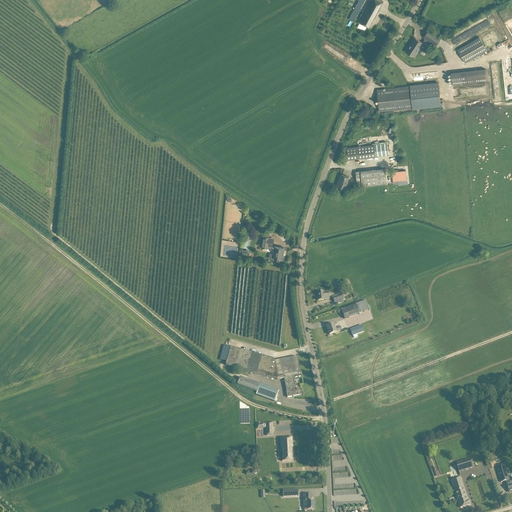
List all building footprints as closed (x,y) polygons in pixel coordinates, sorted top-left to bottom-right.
[(368,6),(360,22),(370,27),(383,2),(380,0),(372,0),(369,6),(368,6)] [(358,2),(349,19),(354,21),(363,4),(358,2)] [(441,38),(429,30),(424,37),(436,46),(441,38)] [(422,43),(423,42),(415,37),(406,51),(414,56),(417,51),(416,50),(422,42),(422,43)] [(465,63),(487,50),(479,37),(458,49),(465,63)] [(452,84),(487,80),(485,68),(450,72),(452,84)] [(379,111),(412,108),(412,109),(441,106),(438,83),(410,86),(377,90),(379,111)] [(387,143),(347,147),(348,159),(388,155),(387,143)] [(362,186),(387,183),(386,168),(355,171),(357,181),(362,181),(362,186)] [(406,170),(392,172),(393,181),(407,179),(406,170)] [(349,177),(347,176),(342,174),(339,181),(338,181),(337,185),(345,188),(349,177)] [(236,255),(238,241),(222,240),(221,255),(231,256),(231,255),(236,255)] [(284,248),(268,245),(267,248),(274,249),(274,250),(276,250),(275,254),(274,254),(273,259),(278,260),(278,259),(282,259),(284,248)] [(323,292),(317,293),(318,301),(324,300),(329,299),(328,292),(323,292)] [(342,293),(332,297),(334,303),(332,303),(333,306),(343,302),(343,301),(345,300),(342,293)] [(356,304),(341,310),(342,311),(345,319),(359,314),(356,304)] [(333,324),(328,326),(327,327),(329,335),(341,331),(340,327),(335,329),(333,324)] [(361,326),(350,330),(352,336),(363,332),(361,326)] [(272,359),(226,346),(225,345),(220,361),(226,363),(225,365),(277,380),(284,379),(287,398),(301,395),(299,388),(296,389),(294,377),(301,375),(301,374),(302,374),(301,372),(300,372),(297,357),(274,361),(272,359)] [(278,392),(260,385),(256,393),(256,395),(275,402),(275,400),(278,392)] [(483,397),(481,390),(473,393),(475,399),(483,397)] [(293,461),(291,437),(280,438),(282,462),(293,461)] [(340,453),(340,438),(331,438),(331,453),(340,453)] [(456,463),(459,472),(473,468),(470,459),(456,463)] [(498,467),(497,468),(501,482),(506,481),(510,492),(511,491),(511,478),(511,479),(511,478),(509,478),(505,466),(501,467),(500,465),(498,466),(498,467)] [(470,500),(468,500),(461,477),(451,480),(460,508),(471,505),(470,500)] [(314,510),(314,501),(311,501),(311,494),(303,494),(303,502),(307,502),(307,506),(304,506),(304,510),(314,510)]
